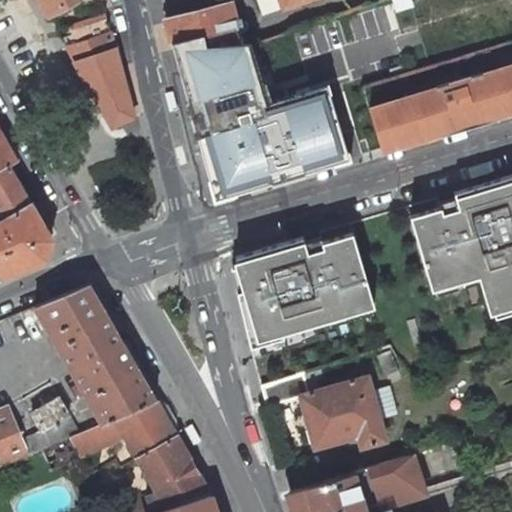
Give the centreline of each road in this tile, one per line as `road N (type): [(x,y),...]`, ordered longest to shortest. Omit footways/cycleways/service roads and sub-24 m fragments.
road 1 (unclassified): [(188,232),(511,136)]
road 2 (secondary): [(110,255),(263,511)]
road 3 (secondary): [(263,511),(188,232)]
road 4 (secondary): [(188,232),(123,0)]
road 5 (secondary): [(0,71),(110,255)]
